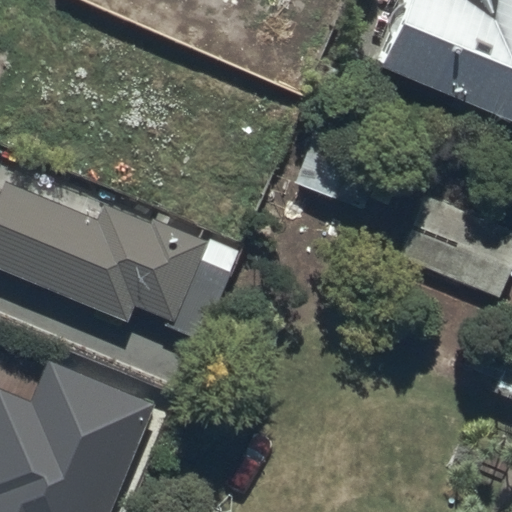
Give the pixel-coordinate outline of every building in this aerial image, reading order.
[(440,0),(402,0),(369,77),(511,137),(511,0),(456,0),(454,6),(440,0)] [(0,54),(0,90),(13,60),(0,54)] [(379,157),(312,132),(290,191),(357,216),(379,157)] [(2,188),(0,192),(0,277),(123,329),(130,314),(161,326),(159,329),(193,343),(220,280),(194,269),(203,249),(102,206),(93,227),(2,188)] [(511,219),(424,188),(396,264),(498,300),(511,260),(511,219)]
